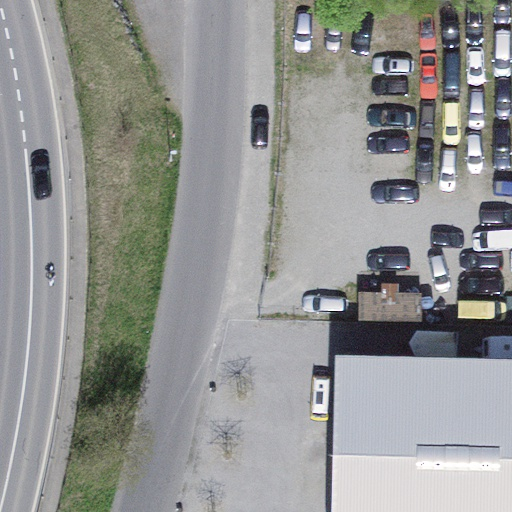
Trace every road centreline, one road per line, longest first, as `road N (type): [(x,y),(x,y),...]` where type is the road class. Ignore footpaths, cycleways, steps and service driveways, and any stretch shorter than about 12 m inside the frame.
road 1 (unclassified): [(151,511),(212,297),(227,0)]
road 2 (secondary): [(0,0),(37,227),(29,409),(8,511)]
